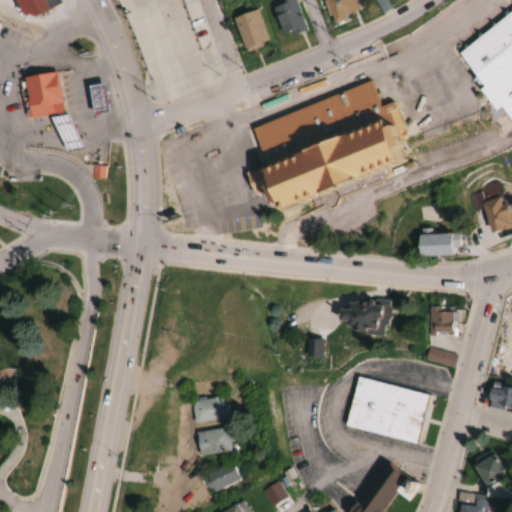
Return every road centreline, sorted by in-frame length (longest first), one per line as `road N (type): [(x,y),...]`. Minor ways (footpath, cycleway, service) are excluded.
road 1 (secondary): [(487,277),(150,248)]
road 2 (residential): [(486,0),(445,39),(244,119),(183,115)]
road 3 (residential): [(146,129),(330,53),(433,0)]
road 4 (residential): [(511,127),(473,150),(305,213),(271,263)]
road 5 (residential): [(92,240),(91,291),(47,511)]
road 6 (primary): [(99,511),(150,248)]
road 7 (primary): [(150,248),(146,129),(102,0)]
road 8 (primary): [(434,511),(479,362),(487,277)]
road 9 (residential): [(0,256),(39,235),(150,248)]
